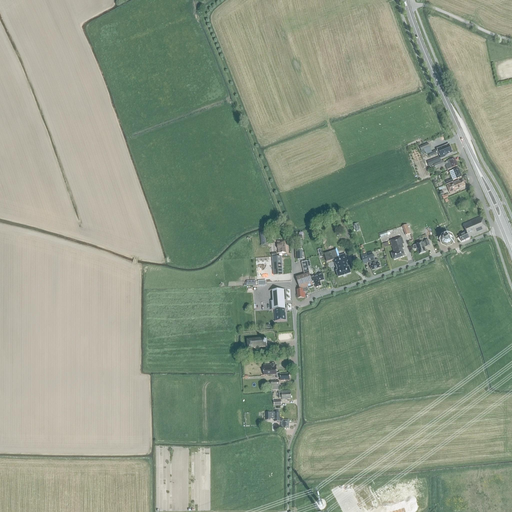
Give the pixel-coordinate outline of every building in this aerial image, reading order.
[(452,153),(449,145),(437,149),(441,159),(445,157),(445,156),(452,153)] [(440,161),(439,157),(427,162),(428,166),(440,161)] [(457,166),(454,158),(447,161),(448,163),(445,165),(447,170),(457,166)] [(443,161),(433,165),(434,165),(434,167),(435,169),(445,165),(443,161)] [(462,177),(458,168),(449,172),(452,179),(449,181),(448,180),(445,181),(446,184),(453,182),(452,181),(462,177)] [(465,186),(463,181),(459,182),(458,181),(446,186),(449,194),(454,192),(454,190),(456,190),(456,191),(459,189),(459,188),(465,186)] [(488,231),(482,216),(462,224),(466,232),(458,236),(461,242),(470,237),(470,238),(488,231)] [(410,234),(407,225),(402,227),(405,236),(410,234)] [(450,237),(447,236),(446,236),(444,237),(443,238),(442,240),(442,241),(443,244),(444,244),(446,246),(447,246),(450,245),(450,244),(452,241),(451,238),(450,237)] [(404,244),(401,237),(390,241),(394,254),(391,255),(393,260),(405,257),(402,249),(403,249),(402,245),(404,244)] [(429,246),(427,240),(424,241),(424,242),(413,246),(413,247),(413,249),(414,250),(417,249),(419,255),(426,252),(424,248),(429,246)] [(285,253),(284,241),(277,241),(278,253),(285,253)] [(338,258),(335,250),(324,254),(326,262),(333,260),(334,264),(335,264),(337,271),(336,271),(338,278),(343,276),(346,276),(346,275),(351,274),(349,267),(348,267),(346,260),(347,260),(345,256),(338,258)] [(367,257),(366,254),(361,256),(363,264),(369,263),(371,270),(380,268),(377,260),(375,260),(373,255),(367,257)] [(282,275),(281,256),(272,257),(273,275),(282,275)] [(300,289),(308,287),(308,289),(312,287),(313,286),(312,284),(314,283),(316,288),(321,286),(320,282),(324,280),(322,274),(310,277),(309,273),(296,277),(300,289)] [(308,292),(307,289),(297,290),(298,299),(305,298),(304,292),(308,292)] [(277,316),(277,321),(286,321),(286,313),(285,313),(285,309),(287,309),(287,304),(286,305),(285,301),(287,301),(287,290),(274,290),(274,301),(271,301),(272,310),(278,309),(278,316),(277,316)] [(267,347),(266,338),(247,340),(248,349),(267,347)] [(277,376),(276,373),(276,365),(275,365),(275,363),(271,364),(271,365),(263,366),(263,376),(276,375),(276,376),(277,376)] [(277,376),(276,376),(277,379),(280,378),(280,381),(290,381),(289,374),(280,375),(280,373),(276,373),(277,376)] [(281,392),(281,390),(278,390),(279,399),(282,398),(282,400),(291,399),(290,391),(281,392)] [(279,419),(279,413),(266,413),(266,420),(270,420),(270,419),(274,419),(274,422),(281,422),(281,429),(289,429),(288,420),(283,420),(283,419),(279,419)]
